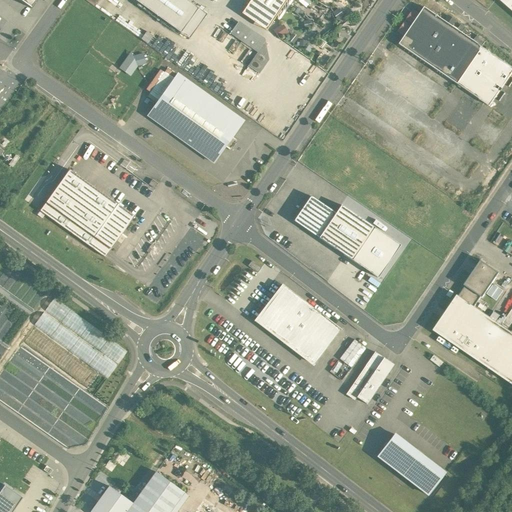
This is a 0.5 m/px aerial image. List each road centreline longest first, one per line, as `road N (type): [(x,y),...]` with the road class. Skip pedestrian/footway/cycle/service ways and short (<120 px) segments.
road 1 (residential): [(61,0),(21,64),(236,224)]
road 2 (unclassified): [(385,0),(236,224)]
road 3 (unclassified): [(404,338),(389,341),(236,224)]
road 4 (secondary): [(378,511),(216,389)]
road 5 (track): [(118,410),(198,451),(282,511)]
road 6 (residential): [(511,180),(404,338)]
